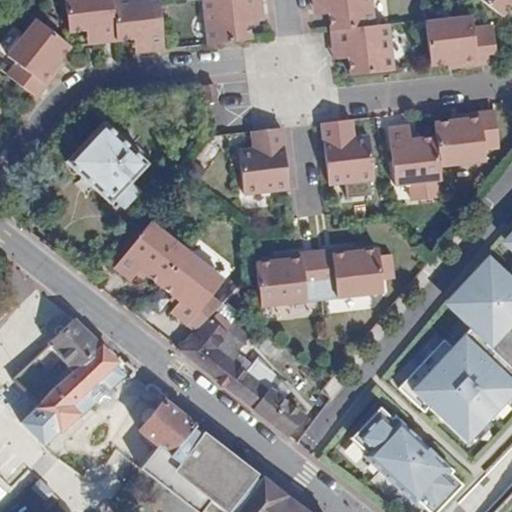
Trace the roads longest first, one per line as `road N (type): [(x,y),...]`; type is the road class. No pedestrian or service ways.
road 1 (residential): [(0,227),(353,511)]
road 2 (residential): [(0,170),(72,75),(296,47)]
road 3 (residential): [(305,106),(511,78)]
